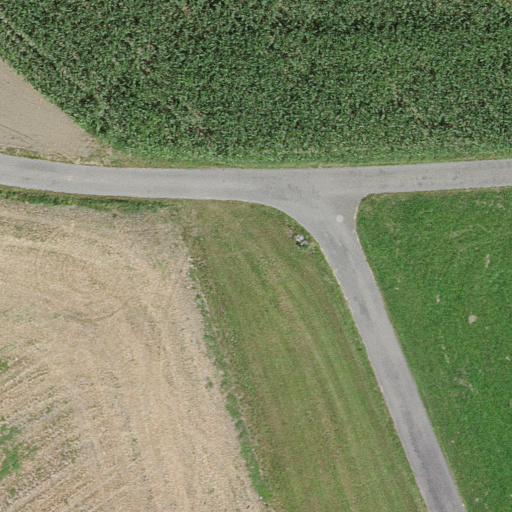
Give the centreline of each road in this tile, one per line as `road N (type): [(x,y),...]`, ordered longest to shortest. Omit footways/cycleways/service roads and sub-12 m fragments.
road 1 (residential): [(305,179),(440,511)]
road 2 (unclassified): [(0,166),(78,183),(305,179)]
road 3 (residential): [(511,171),(305,179)]
